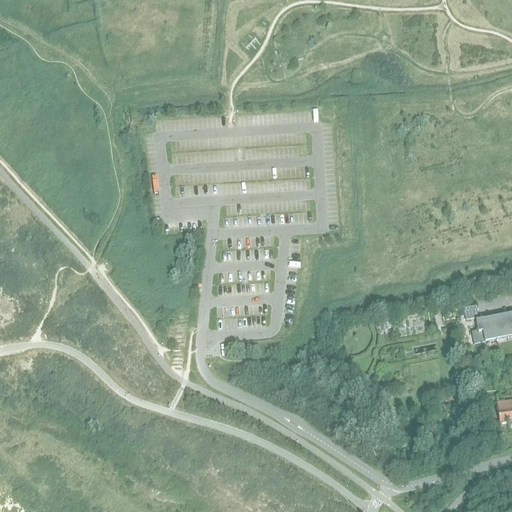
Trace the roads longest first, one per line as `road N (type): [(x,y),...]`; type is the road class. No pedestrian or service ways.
road 1 (unclassified): [(201,342),(209,379),(303,428),(392,492),(511,461)]
road 2 (unknown): [(0,16),(52,48),(106,99),(124,202),(91,265)]
